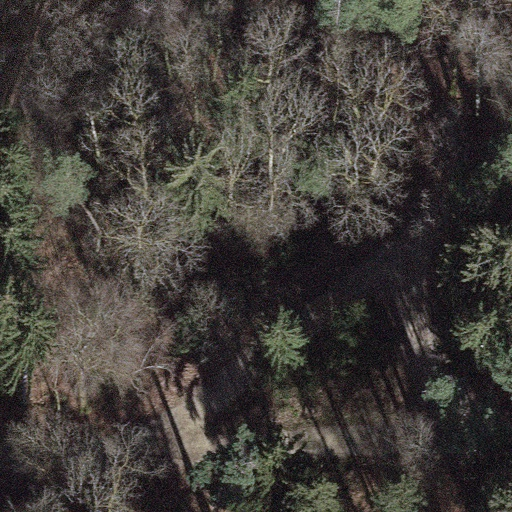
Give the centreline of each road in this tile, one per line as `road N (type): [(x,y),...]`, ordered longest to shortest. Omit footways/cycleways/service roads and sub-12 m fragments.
road 1 (track): [(132,457),(511,156)]
road 2 (track): [(511,440),(430,428),(132,457)]
road 3 (track): [(382,257),(430,428)]
road 4 (track): [(132,457),(35,471),(0,457)]
